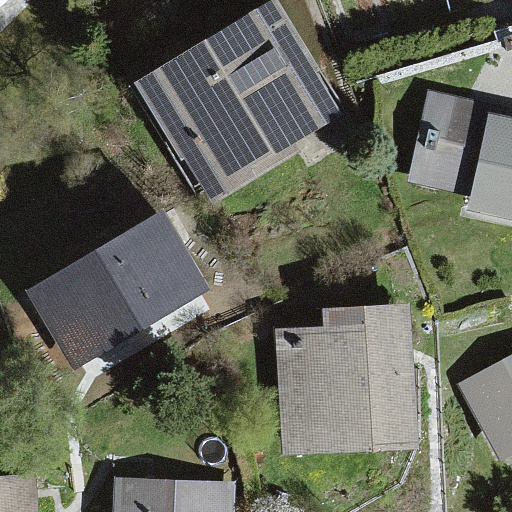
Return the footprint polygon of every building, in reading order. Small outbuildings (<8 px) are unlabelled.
[(0,0),(0,30),(1,32),(33,0),(0,0)] [(278,9),(134,96),(204,212),(348,125),(278,9)] [(458,211),(511,221),(511,122),(481,117),(486,92),(426,80),(408,174),(464,185),(458,211)] [(160,223),(22,305),(69,382),(206,299),(160,223)] [(404,319),(267,328),(276,464),(413,455),(404,319)] [(511,365),(455,399),(495,467),(511,457),(511,365)] [(26,511),(24,488),(0,489),(0,511),(26,511)] [(226,511),(227,493),(101,491),(101,511),(226,511)]
